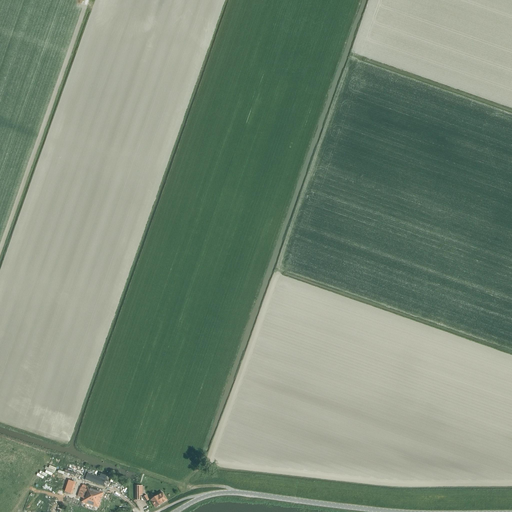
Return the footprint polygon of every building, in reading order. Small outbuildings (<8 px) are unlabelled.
[(68,470),(85,476),(87,469),(70,464),(68,470)] [(85,480),(104,486),(106,480),(106,479),(107,477),(100,474),(99,477),(88,473),(85,480)] [(65,491),(72,494),(75,482),(69,480),(65,491)] [(82,502),(98,508),(104,493),(87,487),(82,485),(81,488),(78,496),(83,498),(82,502)] [(151,500),(155,508),(168,500),(163,493),(151,500)]
